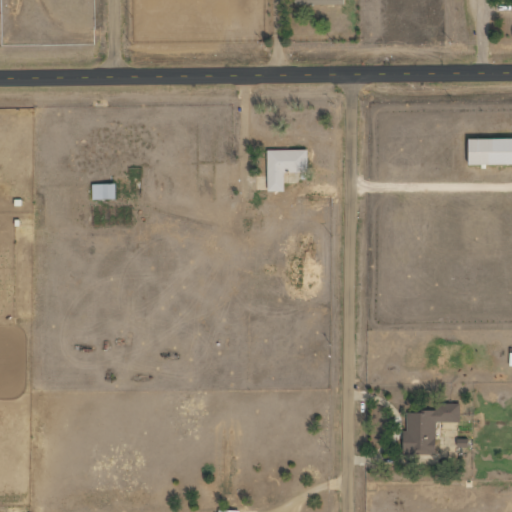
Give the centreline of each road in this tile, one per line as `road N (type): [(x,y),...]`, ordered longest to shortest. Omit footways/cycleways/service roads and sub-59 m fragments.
road 1 (tertiary): [(0,72),(511,68)]
road 2 (residential): [(350,511),(355,71)]
